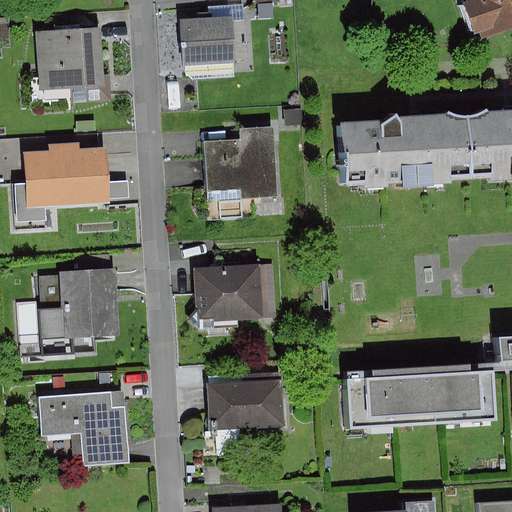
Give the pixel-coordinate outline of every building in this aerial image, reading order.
[(511,0),(456,0),(470,39),(511,28),(511,0)] [(241,15),(182,17),(186,71),(245,68),(241,15)] [(109,28),(35,34),(40,103),(118,99),(109,28)] [(511,109),(344,118),(348,192),(511,184),(511,109)] [(279,128),(197,131),(200,219),(281,215),(279,128)] [(116,138),(19,143),(20,237),(123,229),(116,138)] [(275,250),(194,260),(197,338),(282,329),(275,250)] [(127,263),(33,270),(38,359),(136,353),(127,263)] [(506,364),(336,376),(340,436),(511,425),(506,364)] [(285,367),(193,371),(198,462),(290,456),(285,367)] [(134,388),(34,395),(38,475),(140,471),(134,388)] [(511,511),(511,499),(464,503),(464,511),(511,511)] [(289,511),(288,502),(212,510),(212,511),(289,511)]
